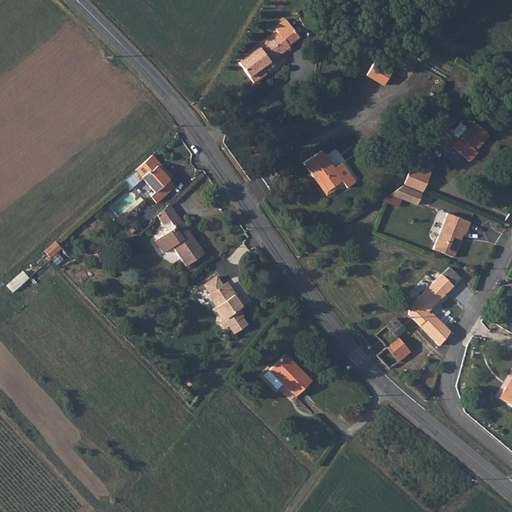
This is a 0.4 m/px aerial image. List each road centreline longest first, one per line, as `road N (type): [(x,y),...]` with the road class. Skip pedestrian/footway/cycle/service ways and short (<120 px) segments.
road 1 (tertiary): [(78,0),(185,114),(343,342),(511,490)]
road 2 (residential): [(511,462),(458,415),(448,382),(457,335),(511,242)]
